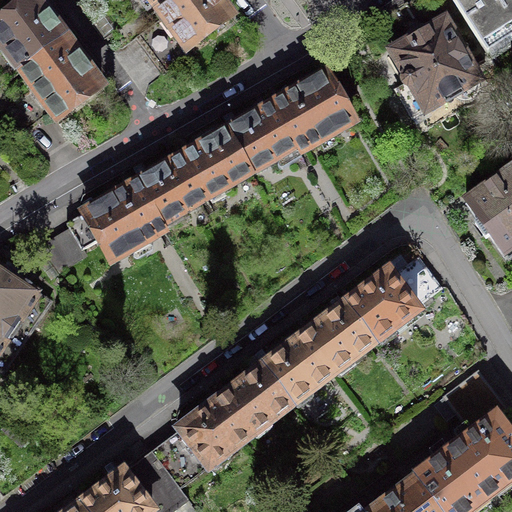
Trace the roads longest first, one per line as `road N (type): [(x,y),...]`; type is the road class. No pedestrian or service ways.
road 1 (residential): [(5,511),(394,221),(415,218),(439,233),(511,352)]
road 2 (residential): [(0,218),(154,127)]
road 3 (residential): [(61,0),(154,127)]
road 4 (residential): [(154,127),(288,51)]
